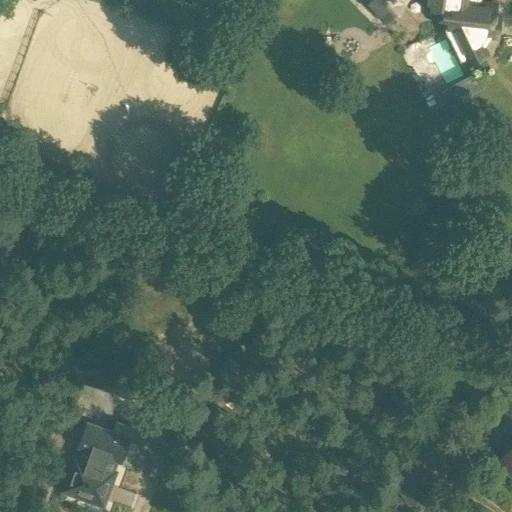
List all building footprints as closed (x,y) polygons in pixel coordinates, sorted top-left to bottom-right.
[(364,0),(386,22),(406,2),(403,0),(426,0),(425,13),(456,18),(458,0),(364,0)] [(129,399),(136,381),(137,377),(107,367),(106,368),(99,389),(129,399)] [(231,384),(220,397),(231,408),(243,395),(231,384)] [(76,449),(61,491),(66,493),(66,496),(79,501),(80,498),(98,505),(109,475),(109,474),(113,462),(115,463),(124,438),(83,424),(74,448),(76,449)] [(511,444),(497,462),(511,475),(511,444)] [(398,453),(379,468),(405,504),(425,489),(398,453)]
